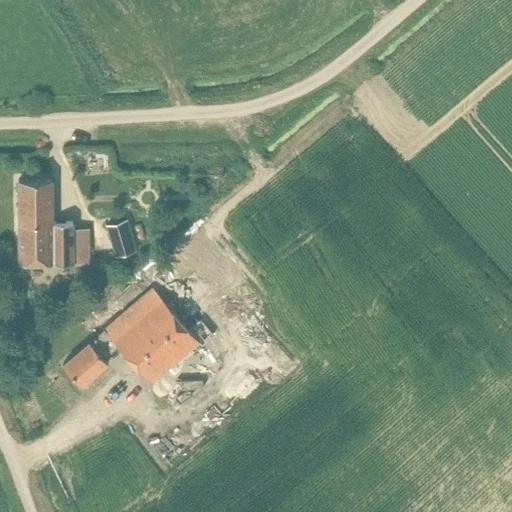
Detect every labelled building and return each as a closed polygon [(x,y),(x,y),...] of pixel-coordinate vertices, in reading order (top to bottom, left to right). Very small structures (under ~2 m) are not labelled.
[(53,221),(53,199),(53,179),(19,180),(20,263),(89,262),(88,249),(74,250),(74,221),(53,221)] [(106,225),(115,256),(135,250),(126,219),(106,225)] [(237,303),(251,290),(241,279),(251,271),(208,224),(185,246),(237,303)] [(334,258),(182,391),(235,451),(385,317),(334,258)] [(152,287),(63,364),(82,386),(109,363),(105,358),(119,346),(151,382),(199,341),(201,344),(213,334),(201,319),(189,329),(152,287)]
